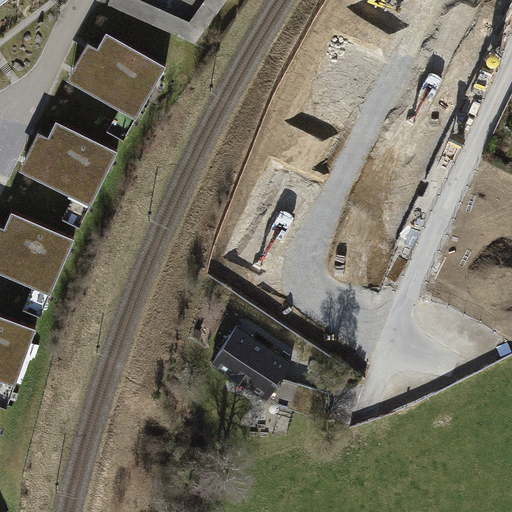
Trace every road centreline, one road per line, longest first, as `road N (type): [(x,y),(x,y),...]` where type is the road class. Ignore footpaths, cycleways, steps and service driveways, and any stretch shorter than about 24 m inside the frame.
road 1 (residential): [(511,75),(418,279),(368,416)]
road 2 (residential): [(88,0),(0,141)]
